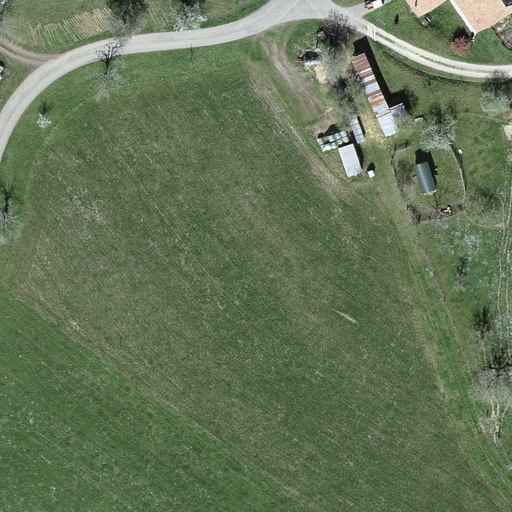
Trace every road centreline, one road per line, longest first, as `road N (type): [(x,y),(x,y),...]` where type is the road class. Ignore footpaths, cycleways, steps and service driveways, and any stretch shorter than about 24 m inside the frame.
road 1 (unclassified): [(283,0),(229,32),(115,46),(62,63),(24,94),(0,136)]
road 2 (track): [(311,0),(431,63),(511,72)]
